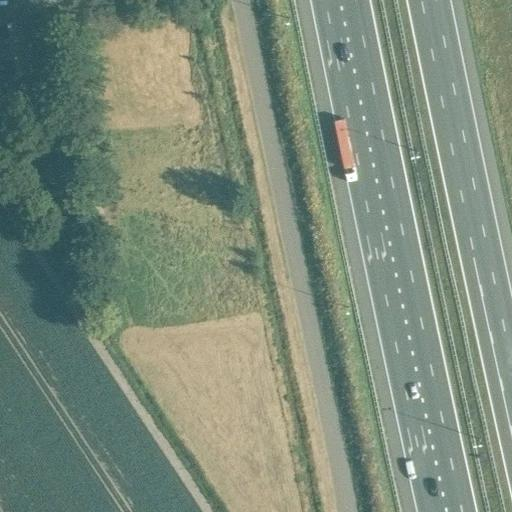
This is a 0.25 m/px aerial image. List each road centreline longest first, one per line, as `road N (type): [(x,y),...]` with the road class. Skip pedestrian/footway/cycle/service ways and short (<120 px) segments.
road 1 (motorway): [(346,0),(453,511)]
road 2 (unclassified): [(345,511),(240,0)]
road 3 (motorway): [(511,390),(426,0)]
